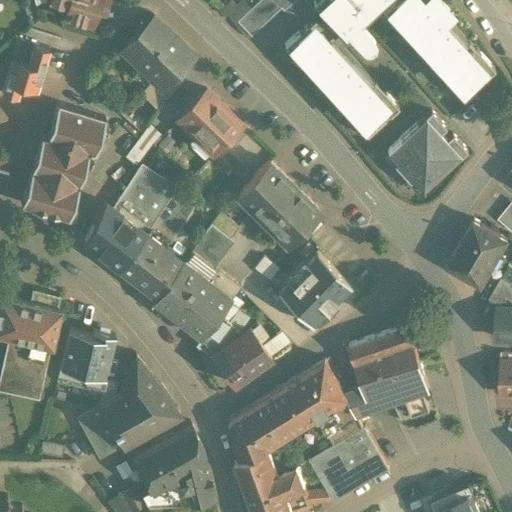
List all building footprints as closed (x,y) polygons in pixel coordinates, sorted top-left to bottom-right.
[(59,0),(67,2),(64,12),(91,20),(96,4),(102,6),(104,0),(59,0)] [(255,0),(236,19),(244,27),(272,0),(255,0)] [(321,0),(316,5),(340,31),(358,15),(352,8),(357,4),(361,8),(368,1),(367,0),(321,0)] [(466,47),(455,35),(454,36),(446,27),(447,26),(436,14),(435,15),(427,6),(428,5),(423,0),(387,0),(381,6),(382,7),(380,8),(392,20),(397,16),(404,24),(399,28),(411,41),(416,36),(423,44),(418,49),(430,61),(435,57),(442,65),(438,69),(450,81),(454,77),(466,90),(482,75),(483,75),(493,66),(474,45),(468,51),(465,48),(466,47)] [(180,41),(152,15),(153,13),(152,12),(122,44),(154,76),(161,82),(170,73),(191,51),(181,40),(180,41)] [(349,62),(338,50),(337,51),(329,42),(330,41),(319,29),(318,30),(309,20),(293,34),(292,33),(283,42),(284,43),(282,44),(294,56),(299,51),(306,60),(301,64),(313,77),(318,72),(325,80),(320,85),(332,97),(337,93),(344,101),(340,104),(354,119),(359,115),(370,127),(388,111),(388,112),(397,104),(380,85),(374,91),(367,83),(368,82),(357,71),(356,72),(348,63),(349,62)] [(372,38),(360,24),(350,33),(362,47),(364,48),(367,48),(369,48),(371,47),(372,45),(373,43),(373,41),(373,40),(372,38)] [(49,46),(15,36),(0,89),(15,93),(18,83),(37,88),(49,46)] [(154,76),(140,90),(156,106),(179,83),(170,73),(161,82),(154,76)] [(204,90),(176,121),(212,153),(240,124),(204,90)] [(56,100),(46,134),(40,132),(20,201),(67,216),(88,149),(93,150),(104,115),(56,100)] [(429,107),(398,135),(399,136),(386,148),(387,150),(389,148),(397,157),(392,161),(408,179),(413,175),(421,184),(419,185),(421,187),(434,175),(435,175),(466,147),(450,130),(444,136),(438,129),(444,124),(429,107)] [(207,157),(189,175),(197,184),(215,165),(207,157)] [(319,208),(267,158),(238,188),(254,202),(250,206),(274,230),(278,226),(291,237),(319,208)] [(176,184),(141,159),(111,205),(144,231),(173,188),(176,184)] [(173,188),(144,231),(162,245),(175,226),(192,200),(173,188)] [(511,225),(511,198),(500,217),(511,225)] [(111,205),(103,200),(84,239),(118,265),(144,231),(111,205)] [(237,224),(218,209),(209,220),(229,235),(237,224)] [(507,236),(473,217),(450,258),(451,258),(452,263),(452,264),(481,281),(507,236)] [(229,235),(209,220),(194,241),(184,254),(201,267),(206,260),(213,265),(214,263),(233,238),(229,235)] [(194,241),(175,226),(162,245),(181,259),(184,254),(194,241)] [(162,245),(144,231),(118,265),(156,293),(181,259),(162,245)] [(304,261),(302,259),(285,275),(288,278),(276,290),(311,323),(325,308),(327,310),(337,300),(335,298),(350,283),(315,250),(304,261)] [(201,267),(184,254),(181,259),(156,293),(152,298),(153,299),(154,298),(190,324),(188,326),(189,327),(190,325),(200,332),(198,334),(199,334),(229,296),(197,272),(201,267)] [(239,283),(214,263),(213,265),(206,260),(201,267),(197,272),(229,296),(239,283)] [(511,301),(511,281),(501,276),(493,292),(511,301)] [(29,298),(0,291),(0,333),(7,335),(0,367),(0,387),(37,395),(48,344),(52,345),(61,305),(57,304),(59,293),(31,287),(29,298)] [(112,322),(81,294),(63,366),(116,378),(125,339),(111,323),(112,322)] [(511,302),(496,303),(495,339),(511,339),(511,302)] [(405,322),(363,336),(348,343),(361,376),(382,369),(419,356),(414,344),(406,321),(405,321),(405,322)] [(249,326),(211,352),(233,382),(269,355),(249,326)] [(511,350),(500,350),(499,391),(511,391),(511,350)] [(175,405),(135,351),(120,385),(123,391),(118,394),(123,403),(105,413),(121,442),(172,414),(175,405)] [(324,356),(287,379),(312,420),(349,397),(345,389),(340,380),(324,356)] [(419,356),(382,369),(392,399),(404,395),(411,413),(429,407),(422,388),(429,386),(419,356)] [(382,369),(361,376),(363,382),(345,389),(349,397),(355,410),(392,399),(382,369)] [(287,379),(230,415),(230,414),(227,423),(240,456),(277,442),(278,442),(312,420),(287,379)] [(190,420),(131,451),(149,484),(140,489),(146,500),(215,497),(208,466),(201,447),(190,420)] [(364,424),(326,447),(350,488),(389,465),(364,424)] [(63,442),(42,438),(39,450),(61,454),(63,442)] [(240,456),(234,458),(254,511),(293,511),(292,508),(285,489),(292,487),(304,482),(297,462),(290,465),(277,442),(240,456)] [(431,511),(487,511),(471,475),(424,495),(431,511)] [(133,484),(121,490),(132,509),(143,503),(133,484)] [(305,487),(294,491),(292,487),(285,489),(292,508),(310,501),(309,501),(310,501),(305,487)] [(0,511),(31,511),(29,511),(28,511),(17,511),(18,508),(22,506),(20,502),(16,505),(6,497),(6,493),(3,492),(2,497),(0,497),(0,511)]
